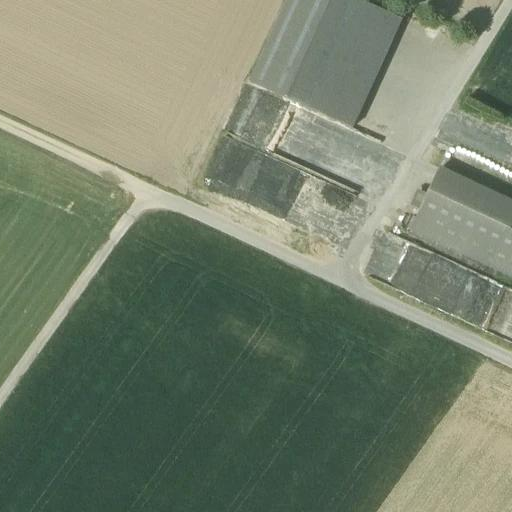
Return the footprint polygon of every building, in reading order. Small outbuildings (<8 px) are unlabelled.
[(372,6),(358,0),(286,0),(249,82),(322,115),(372,6)] [(372,6),(322,115),(351,129),(401,19),(372,6)] [(292,129),(291,115),(275,116),(275,115),(268,115),(268,127),(276,126),(277,149),(301,148),(300,137),(310,137),(309,128),(292,129)] [(511,216),(511,201),(440,168),(412,230),(489,265),(511,216)] [(511,216),(489,265),(511,275),(511,216)]
